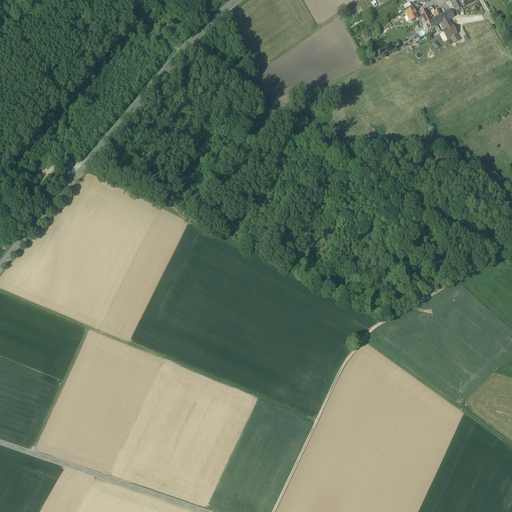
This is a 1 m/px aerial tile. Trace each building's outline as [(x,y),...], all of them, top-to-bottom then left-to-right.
[(459,3),(457,0),(450,0),(450,1),(456,11),(465,7),(464,6),(462,2),(459,3)] [(450,1),(446,3),(447,6),(450,11),(452,14),(456,11),(450,1)] [(407,12),(406,13),(410,22),(411,22),(413,22),(414,20),(417,18),(413,9),(407,12)] [(425,10),(420,12),(423,20),(425,24),(428,30),(433,28),(430,21),(427,15),(428,14),(428,13),(426,13),(426,12),(425,10)] [(446,13),(444,14),(448,20),(454,17),(452,14),(450,11),(446,13)] [(444,14),(430,21),(433,28),(441,23),(448,20),(444,14)] [(448,20),(441,23),(446,31),(452,27),(448,20)] [(452,27),(446,31),(442,33),(447,40),(450,38),(456,35),(456,34),(452,27)] [(456,35),(450,38),(454,44),(460,41),(456,35)]
